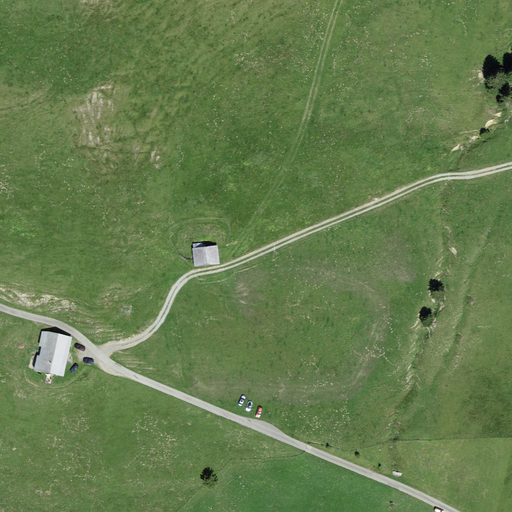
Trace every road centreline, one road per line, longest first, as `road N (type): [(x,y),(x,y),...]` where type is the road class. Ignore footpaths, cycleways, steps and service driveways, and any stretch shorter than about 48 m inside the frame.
road 1 (track): [(511,163),(443,176),(187,277),(152,325),(94,353)]
road 2 (track): [(450,511),(94,353)]
